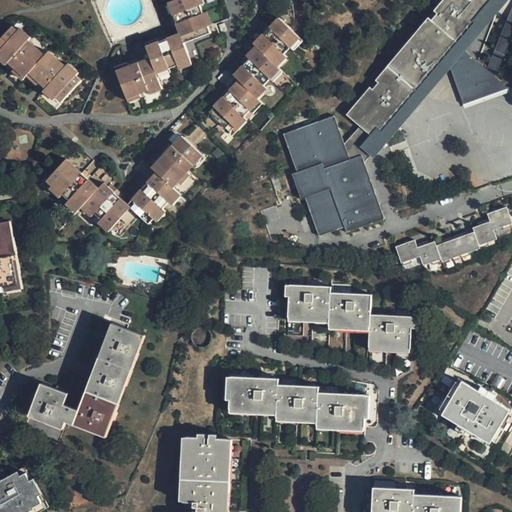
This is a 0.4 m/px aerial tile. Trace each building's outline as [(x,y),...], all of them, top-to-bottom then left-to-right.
[(179,39),(205,28),(200,16),(197,8),(193,0),(180,0),(173,3),(165,6),(170,19),(174,27),(179,39)] [(201,6),(198,0),(193,0),(197,8),(201,6)] [(197,8),(200,16),(205,15),(209,26),(228,20),(219,0),(198,0),(201,6),(197,8)] [(435,0),(441,5),(348,114),(361,127),(345,144),(335,116),(284,134),(298,172),(293,174),(302,200),(306,198),(320,236),(345,227),(347,232),(385,218),(365,162),(391,131),(387,128),(440,66),(457,46),(478,63),(501,11),(496,7),(501,0),(505,3),(507,0),(435,0)] [(502,79),(511,55),(511,6),(484,71),(502,79)] [(205,15),(200,16),(205,28),(209,26),(205,15)] [(258,51),(274,65),(283,55),(290,48),(299,38),(278,19),(269,29),(262,36),(253,46),(256,49),(258,51)] [(262,36),(269,29),(266,26),(259,33),(262,36)] [(179,41),(182,46),(208,35),(205,28),(179,39),(179,41)] [(13,30),(0,44),(0,57),(8,66),(15,71),(26,81),(27,79),(30,76),(45,59),(28,44),(19,35),(13,30)] [(31,41),(22,32),(19,35),(28,44),(31,41)] [(292,51),(302,41),(299,38),(290,48),(292,51)] [(149,63),(154,76),(166,72),(175,68),(188,63),(182,46),(179,41),(166,46),(157,49),(145,54),(149,63)] [(145,54),(157,49),(156,46),(144,51),(145,54)] [(256,49),(247,58),(249,61),(258,51),(256,49)] [(239,82),(255,97),(265,85),(270,80),(279,70),(276,67),(274,65),(258,51),(249,61),(244,66),(234,78),(236,80),(239,82)] [(45,59),(30,76),(40,85),(47,92),(56,101),(62,106),(81,85),(76,80),(66,71),(49,55),(45,59)] [(274,65),(276,67),(286,57),(283,55),(274,65)] [(8,66),(0,57),(0,62),(6,68),(8,66)] [(116,76),(126,103),(138,98),(147,95),(159,90),(155,80),(154,76),(149,63),(136,68),(128,71),(116,76)] [(188,63),(175,68),(176,71),(190,66),(188,63)] [(8,66),(6,68),(13,74),(15,71),(8,66)] [(445,70),(440,66),(387,128),(391,131),(392,132),(445,70)] [(66,71),(76,80),(79,76),(69,67),(66,71)] [(116,76),(128,71),(126,68),(115,72),(116,76)] [(273,82),(282,72),(279,70),(270,80),(273,82)] [(26,81),(15,71),(13,74),(23,83),(26,81)] [(155,80),(167,75),(166,72),(154,76),(155,80)] [(30,76),(27,79),(37,88),(40,85),(30,76)] [(239,82),(236,80),(227,90),(230,92),(239,82)] [(209,115),(226,130),(232,124),(235,128),(245,118),(250,111),(260,101),(257,99),(255,97),(239,82),(230,92),(224,99),(209,115)] [(40,85),(37,88),(44,94),(47,92),(40,85)] [(255,97),(257,99),(268,87),(265,85),(255,97)] [(159,90),(147,95),(148,98),(161,93),(159,90)] [(227,90),(221,96),(224,99),(230,92),(227,90)] [(56,101),(47,92),(44,94),(54,103),(56,101)] [(253,114),(262,104),(260,101),(250,111),(253,114)] [(245,118),(235,128),(238,131),(247,120),(245,118)] [(157,176),(173,191),(178,185),(187,176),(194,168),(202,158),(181,139),(172,149),(166,156),(157,165),(151,171),(157,176)] [(166,156),(172,149),(170,147),(163,153),(166,156)] [(166,156),(163,153),(154,163),(157,165),(166,156)] [(196,171),(205,161),(202,158),(194,168),(196,171)] [(66,163),(47,184),(52,189),(62,198),(68,204),(79,214),(82,211),(85,208),(98,193),(88,183),(82,177),(66,163)] [(90,180),(84,174),(82,177),(88,183),(90,180)] [(141,194),(128,209),(131,212),(145,225),(150,219),(153,222),(161,212),(168,205),(177,195),(173,191),(157,176),(148,186),(141,194)] [(187,176),(178,185),(181,188),(190,178),(187,176)] [(144,183),(138,191),(141,194),(148,186),(144,183)] [(98,193),(85,208),(95,217),(101,223),(111,232),(131,212),(128,209),(120,202),(115,197),(104,187),(98,193)] [(62,198),(52,189),(49,192),(59,201),(62,198)] [(115,197),(120,202),(123,199),(117,194),(115,197)] [(171,208),(180,197),(177,195),(168,205),(171,208)] [(65,207),(76,217),(79,214),(68,204),(65,207)] [(85,208),(82,211),(93,220),(95,217),(85,208)] [(416,240),(397,247),(403,262),(422,256),(425,265),(443,259),(444,261),(482,248),(481,245),(498,239),(495,229),(511,223),(511,219),(508,208),(490,214),(492,222),(475,228),(477,232),(438,246),(436,242),(419,248),(416,240)] [(161,212),(153,222),(156,225),(165,215),(161,212)] [(0,292),(4,292),(5,295),(26,290),(12,220),(0,222),(0,292)] [(99,226),(109,235),(111,232),(101,223),(99,226)] [(289,285),(288,318),(327,320),(326,325),(369,326),(368,347),(410,348),(411,314),(369,313),(370,293),(328,291),(328,287),(289,285)] [(40,385),(29,415),(64,428),(65,424),(102,438),(140,336),(110,325),(78,412),(62,406),(66,395),(40,385)] [(316,449),(364,451),(365,394),(319,391),(319,386),(279,384),(279,378),(230,376),(228,409),(278,411),(278,417),(317,418),(316,449)] [(474,385),(459,376),(456,380),(441,406),(439,409),(454,419),(471,428),(486,438),(488,434),(503,409),(506,405),(502,402),(491,395),(474,385)] [(441,406),(456,380),(451,377),(448,383),(436,403),(441,406)] [(474,385),(491,395),(493,391),(476,381),(474,385)] [(511,408),(511,384),(502,402),(506,405),(511,408)] [(503,409),(488,434),(492,436),(495,431),(507,411),(503,409)] [(511,413),(499,435),(511,442),(511,413)] [(471,428),(454,419),(451,424),(455,426),(467,434),(471,428)] [(225,511),(228,439),(185,437),(182,511),(225,511)] [(25,468),(31,479),(35,477),(34,474),(30,466),(25,468)] [(0,511),(46,511),(48,511),(31,479),(25,468),(21,470),(14,474),(12,470),(0,476),(0,511)] [(373,486),(371,511),(457,511),(458,494),(414,492),(414,488),(373,486)]
